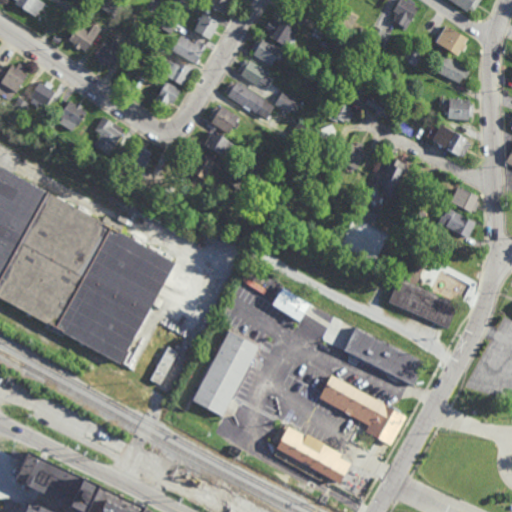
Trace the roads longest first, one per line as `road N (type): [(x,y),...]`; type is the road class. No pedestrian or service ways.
road 1 (residential): [(511,0),(491,42),(499,269),(456,369),(377,511)]
road 2 (residential): [(192,114),(177,133),(160,133),(0,24)]
road 3 (secondary): [(184,511),(0,424)]
road 4 (residential): [(493,187),(364,118)]
road 5 (residential): [(257,0),(192,114)]
